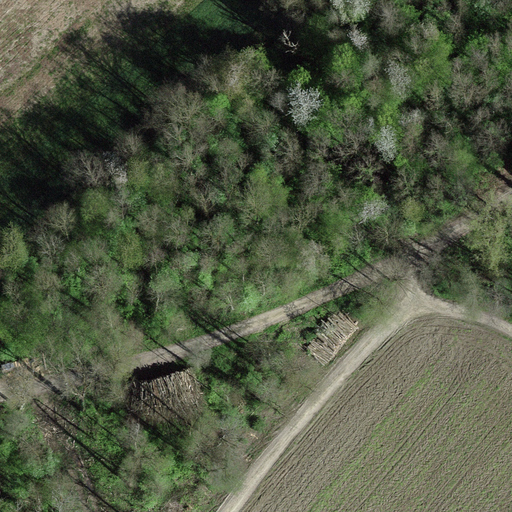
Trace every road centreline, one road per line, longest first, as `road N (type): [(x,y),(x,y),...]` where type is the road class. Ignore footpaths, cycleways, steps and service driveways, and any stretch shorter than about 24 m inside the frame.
road 1 (track): [(0,391),(194,343),(401,267),(511,199)]
road 2 (track): [(0,275),(308,0)]
road 3 (track): [(426,303),(361,345),(234,511)]
